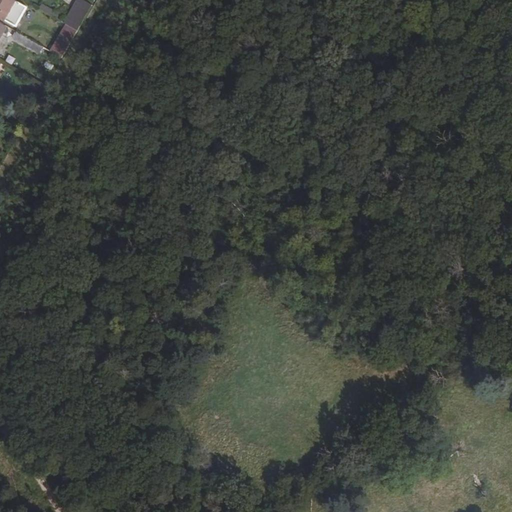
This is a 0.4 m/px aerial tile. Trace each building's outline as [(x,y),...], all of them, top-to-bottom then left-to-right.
[(0,0),(0,17),(16,26),(27,8),(16,1),(16,0),(0,0)] [(92,5),(83,0),(78,0),(74,9),(86,16),(92,5)] [(55,12),(42,4),(39,9),(53,17),(55,12)] [(86,16),(74,9),(65,24),(66,25),(78,31),(86,16)] [(62,16),(55,12),(53,17),(62,22),(62,16)] [(8,27),(0,22),(0,49),(7,38),(5,37),(9,30),(7,29),(8,27)] [(78,31),(66,25),(51,51),(62,58),(78,32),(78,31)] [(17,32),(13,39),(30,48),(34,42),(17,32)] [(43,47),(34,42),(30,48),(39,53),(43,47)]
